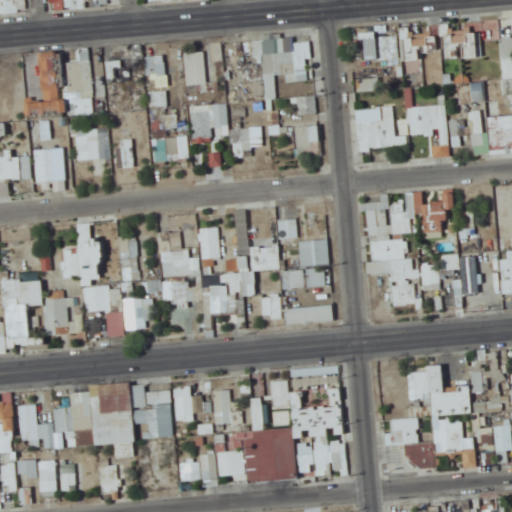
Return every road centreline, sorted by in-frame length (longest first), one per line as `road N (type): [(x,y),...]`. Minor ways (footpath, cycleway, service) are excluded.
road 1 (residential): [(328,0),(373,511)]
road 2 (secondary): [(511,327),(0,370)]
road 3 (residential): [(0,208),(511,167)]
road 4 (primary): [(0,40),(444,0)]
road 5 (residential): [(130,511),(511,477)]
